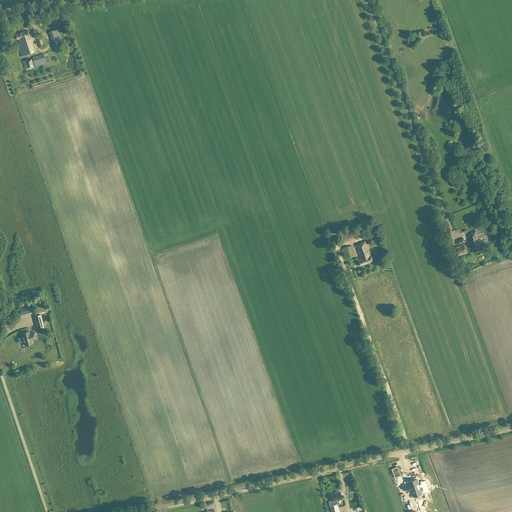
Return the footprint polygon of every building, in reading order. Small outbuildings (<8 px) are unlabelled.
[(48,32),(55,53),(64,50),(57,29),(48,32)] [(27,30),(21,32),(15,34),(16,40),(18,39),(20,45),(18,45),(21,56),(34,52),(29,36),(27,30)] [(43,37),(40,38),(41,39),(36,40),(39,47),(44,45),(43,44),(45,43),(43,37)] [(32,57),(35,67),(46,63),(43,54),(32,57)] [(25,70),(33,67),(32,58),(22,61),(25,70)] [(347,232),(338,234),(341,243),(350,240),(349,236),(353,234),(351,229),(346,231),(347,232)] [(357,239),(361,239),(362,234),(359,231),(354,232),(353,236),(357,239)] [(475,231),(467,234),(473,250),(481,247),(475,231)] [(357,259),(360,266),(372,261),(365,241),(355,245),(360,258),(357,259)] [(464,244),(454,248),(457,256),(467,253),(464,244)] [(351,246),(342,248),(345,259),(354,256),(351,246)] [(34,317),(38,329),(44,328),(40,315),(34,317)] [(24,342),(24,345),(32,344),(31,340),(36,339),(34,332),(29,334),(29,331),(21,333),(22,337),(21,337),(23,342),(24,342)] [(409,484),(406,485),(408,492),(411,491),(414,490),(416,495),(421,494),(423,499),(425,498),(422,489),(420,490),(419,487),(422,486),(422,488),(427,487),(425,481),(421,482),(421,484),(418,485),(416,479),(408,482),(409,484)] [(332,501),(329,502),(330,507),(331,511),(339,511),(338,506),(337,500),(342,499),(340,492),(331,494),(332,501)] [(408,497),(410,503),(414,502),(416,511),(422,511),(418,498),(413,500),(412,496),(408,497)]
